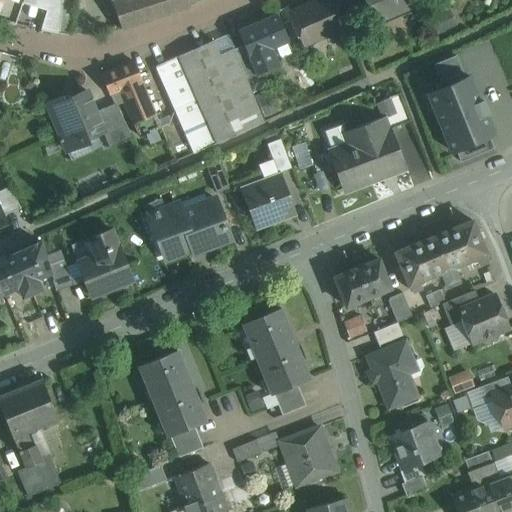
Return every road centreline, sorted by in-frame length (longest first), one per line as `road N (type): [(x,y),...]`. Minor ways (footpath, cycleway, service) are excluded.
road 1 (tertiary): [(0,370),(311,246)]
road 2 (residential): [(381,511),(311,246)]
road 3 (residential): [(0,38),(92,47),(137,40),(234,0)]
road 4 (tertiary): [(311,246),(477,181)]
